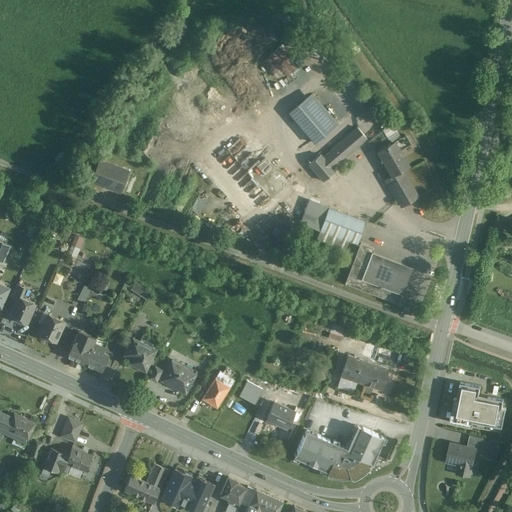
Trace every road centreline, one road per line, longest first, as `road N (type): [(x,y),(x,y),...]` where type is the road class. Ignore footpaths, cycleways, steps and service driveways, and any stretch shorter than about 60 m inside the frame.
road 1 (secondary): [(400,486),(437,356),(510,0)]
road 2 (track): [(0,160),(340,292)]
road 3 (secondary): [(139,415),(308,495),(364,501)]
road 4 (secondary): [(0,352),(139,415)]
road 5 (unknown): [(460,246),(396,217),(358,184)]
